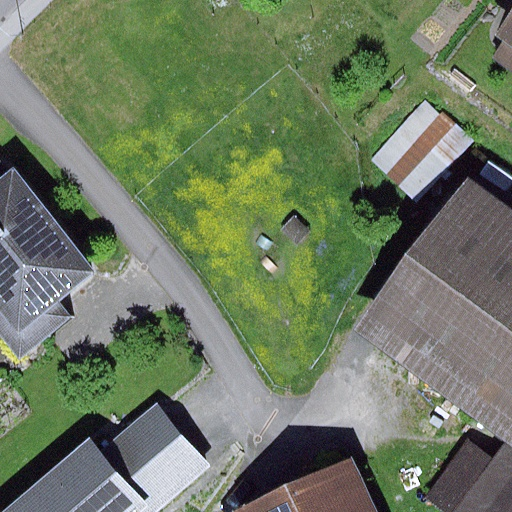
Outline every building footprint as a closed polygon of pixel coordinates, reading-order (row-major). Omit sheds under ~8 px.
[(511,47),(502,62),(511,68),(511,47)] [(0,178),(0,327),(23,357),(69,321),(60,310),(108,273),(22,162),(0,178)] [(511,511),(511,186),(498,176),(379,339),(503,429),(442,511),(511,511)] [(92,440),(7,511),(159,511),(214,465),(188,434),(162,404),(104,454),(92,440)] [(378,511),(357,459),(238,509),(239,511),(378,511)]
